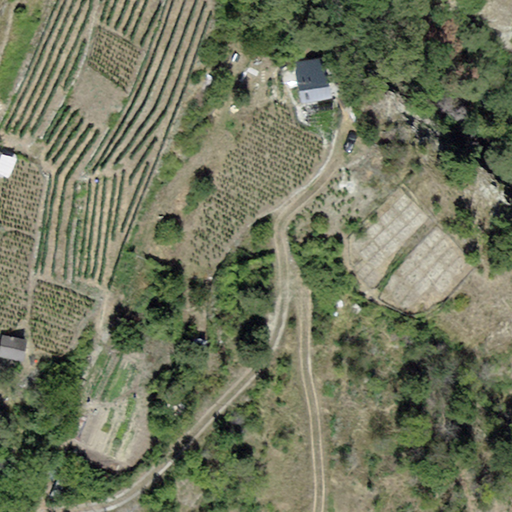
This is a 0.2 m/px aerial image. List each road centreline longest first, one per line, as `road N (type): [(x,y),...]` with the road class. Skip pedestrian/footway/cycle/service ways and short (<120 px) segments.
road 1 (track): [(70,511),(115,504),(257,364),(288,281),(302,306),(314,482),(309,511)]
road 2 (track): [(288,281),(280,224),(286,209),(353,133)]
